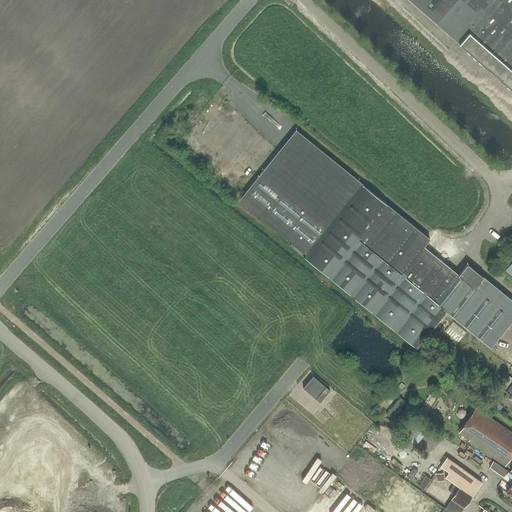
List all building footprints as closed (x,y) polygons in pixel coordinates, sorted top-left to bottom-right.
[(511,0),(407,0),(459,44),(459,45),(511,90),(511,0)] [(490,347),(511,319),(511,300),(467,265),(459,275),(423,247),(429,239),(387,206),(388,205),(362,185),(363,185),(296,131),(240,200),(292,243),(290,246),(417,349),(447,311),(490,347)] [(320,402),(330,390),(313,376),(303,388),(320,402)] [(420,409),(432,390),(425,385),(413,404),(420,409)] [(426,418),(441,396),(433,391),(419,413),(426,418)] [(505,465),(511,454),(511,433),(475,408),(459,432),(469,440),(469,441),(505,465)] [(411,417),(398,432),(415,446),(428,431),(411,417)] [(313,481),(328,458),(323,455),(308,478),(313,481)] [(449,472),(455,464),(447,458),(441,466),(449,472)] [(508,471),(500,465),(494,461),(490,467),(504,477),(508,471)] [(472,496),(481,483),(455,464),(449,472),(446,477),(472,496)] [(430,479),(425,476),(419,486),(424,489),(430,479)] [(335,511),(350,493),(338,484),(318,511),(315,510),(313,511),(335,511)] [(464,507),(469,499),(472,496),(459,487),(451,498),(464,507)]
